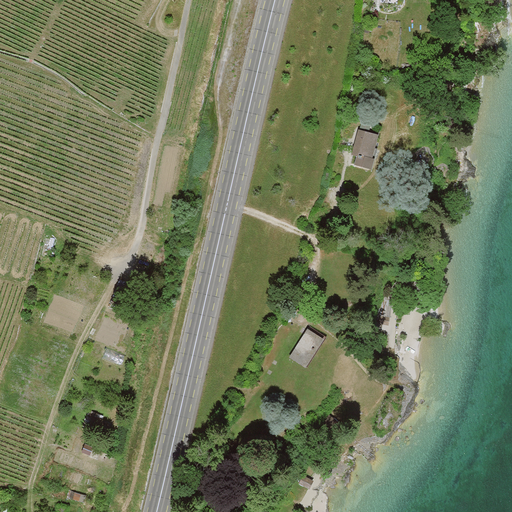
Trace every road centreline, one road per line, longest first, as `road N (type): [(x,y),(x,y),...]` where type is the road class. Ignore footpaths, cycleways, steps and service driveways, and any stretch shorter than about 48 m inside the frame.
road 1 (primary): [(274,0),(156,511)]
road 2 (track): [(120,268),(44,437)]
